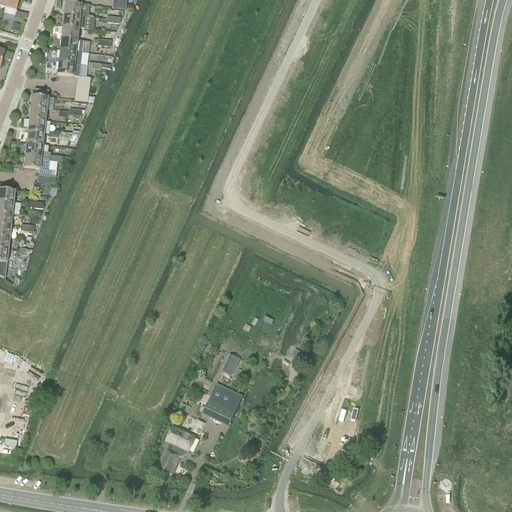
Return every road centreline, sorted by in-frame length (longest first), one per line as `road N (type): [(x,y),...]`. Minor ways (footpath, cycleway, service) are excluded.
road 1 (motorway): [(425,511),(435,373),(502,0)]
road 2 (motorway): [(486,0),(404,470)]
road 3 (residential): [(0,121),(43,0)]
